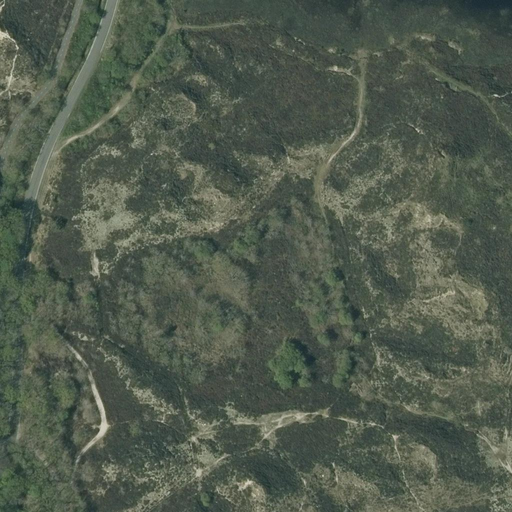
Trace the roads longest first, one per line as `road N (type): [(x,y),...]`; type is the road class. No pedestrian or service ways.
road 1 (track): [(170,27),(127,97),(54,156),(41,193),(26,272),(30,296),(85,368),(101,430),(74,462),(67,511)]
road 2 (tertiary): [(0,469),(12,429),(29,201),(112,0)]
